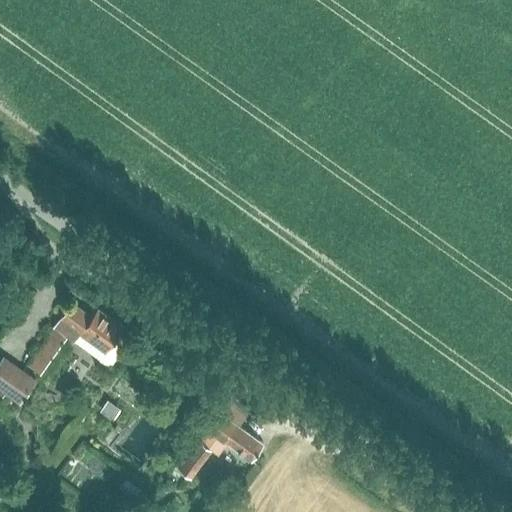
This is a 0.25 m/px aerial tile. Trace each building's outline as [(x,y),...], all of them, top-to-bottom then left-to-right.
[(71,301),(27,363),(42,373),(67,337),(75,343),(81,334),(106,352),(101,360),(105,362),(110,363),(114,362),(123,349),(122,342),(116,338),(124,326),(98,308),(92,317),(71,301)] [(3,357),(0,361),(0,388),(19,403),(36,381),(3,357)] [(226,441),(250,459),(263,442),(233,420),(240,410),(226,400),(218,410),(219,411),(178,466),(191,475),(211,448),(217,453),(226,441)] [(107,401),(101,410),(111,417),(117,408),(107,401)] [(117,479),(130,486),(136,473),(123,467),(117,479)]
